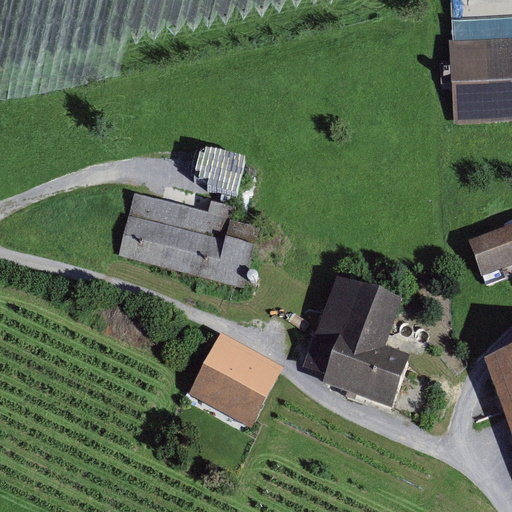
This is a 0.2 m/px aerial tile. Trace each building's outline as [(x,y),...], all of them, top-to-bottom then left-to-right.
[(511,120),(511,45),(453,49),(457,124),(511,120)] [(129,256),(264,288),(279,230),(143,198),(129,256)] [(497,280),(511,273),(511,224),(479,239),(497,280)] [(412,307),(342,286),(313,379),(403,406),(417,361),(397,355),(412,307)] [(251,435),(282,376),(222,346),(192,405),(251,435)]
